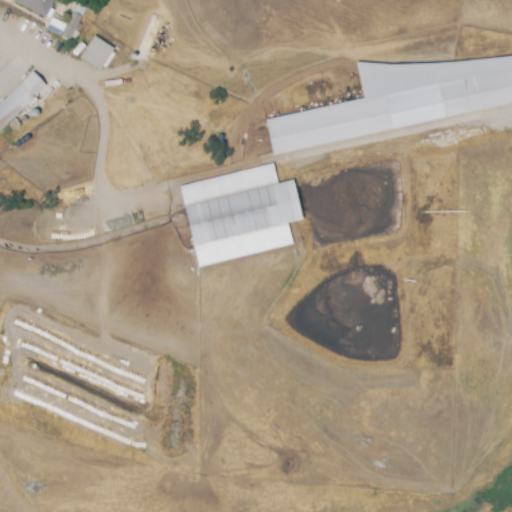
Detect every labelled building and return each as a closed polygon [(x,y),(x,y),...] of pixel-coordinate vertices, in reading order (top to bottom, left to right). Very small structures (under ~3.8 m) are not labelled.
[(14,0),(55,0),(46,18),(14,1),(14,0)] [(84,0),(90,3),(69,41),(61,37),(79,0),(84,0)] [(95,37),(115,49),(101,71),(81,58),(95,37)] [(364,97),(355,62),(392,64),(460,60),(511,54),(511,108),(277,164),(267,121),(364,97)] [(0,105),(24,82),(37,95),(0,132),(0,105)] [(275,164),(280,185),(296,181),(306,221),(291,225),(296,245),(204,269),(183,188),(275,164)]
